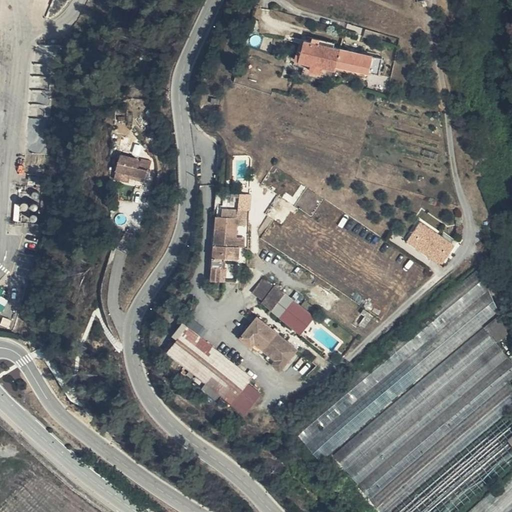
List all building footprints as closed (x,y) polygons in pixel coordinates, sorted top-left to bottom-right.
[(383,54),(301,38),(297,61),(332,69),(333,64),(378,75),(383,54)] [(148,165),(150,156),(140,153),(139,156),(136,153),(121,148),(113,171),(126,175),(129,167),(143,171),(146,164),(148,165)] [(271,219),(259,236),(325,283),(380,322),(393,304),(397,306),(409,287),(414,290),(426,271),(273,163),(260,183),(275,193),(263,213),(271,219)] [(226,194),(215,192),(215,235),(217,245),(212,260),(211,281),(224,282),(227,259),(240,261),(242,248),(238,248),(238,238),(238,226),(243,225),(245,211),(226,210),(226,194)] [(426,229),(413,246),(441,265),(453,248),(426,229)] [(247,239),(238,238),(238,248),(242,248),(246,249),(247,239)] [(346,393),(299,432),(322,459),(345,439),(336,453),(385,511),(388,511),(444,465),(456,473),(450,483),(452,488),(445,491),(454,497),(457,501),(465,489),(475,495),(511,463),(511,428),(504,419),(511,406),(511,383),(509,380),(511,377),(511,357),(486,327),(472,333),(499,310),(480,267),(453,290),(445,302),(447,305),(401,344),(368,359),(346,393)] [(261,300),(272,286),(263,278),(251,292),(261,300)] [(333,307),(339,294),(315,284),(309,297),(333,307)] [(274,288),(272,286),(261,300),(263,302),(274,288)] [(316,316),(288,293),(273,311),(302,334),(316,316)] [(258,345),(272,356),(286,368),(299,350),(259,317),(245,334),(258,345)] [(491,330),(493,337),(508,332),(505,323),(496,326),(497,328),(491,330)] [(190,355),(192,370),(211,346),(189,328),(187,330),(190,355)] [(170,352),(192,370),(190,355),(187,330),(170,352)] [(254,350),(258,345),(245,334),(241,339),(254,350)] [(211,346),(192,370),(233,404),(253,381),(211,346)] [(286,368),(272,356),(268,362),(281,374),(286,368)] [(511,511),(511,473),(466,511),(511,511)]
